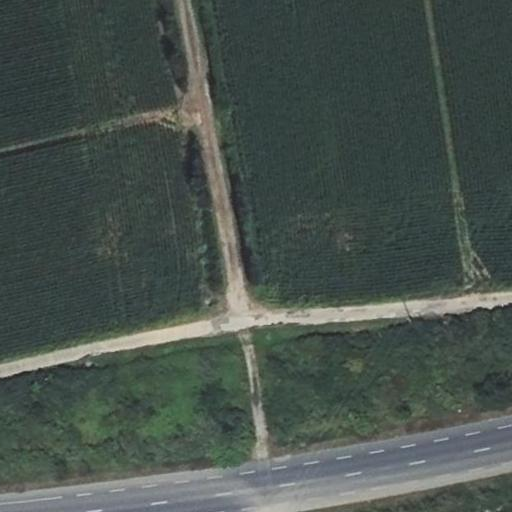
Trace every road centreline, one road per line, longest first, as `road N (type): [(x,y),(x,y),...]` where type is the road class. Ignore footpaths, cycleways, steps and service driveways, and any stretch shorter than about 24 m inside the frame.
road 1 (unclassified): [(511,297),(291,314),(0,371)]
road 2 (track): [(184,0),(254,367),(262,489)]
road 3 (secondary): [(511,444),(101,511)]
